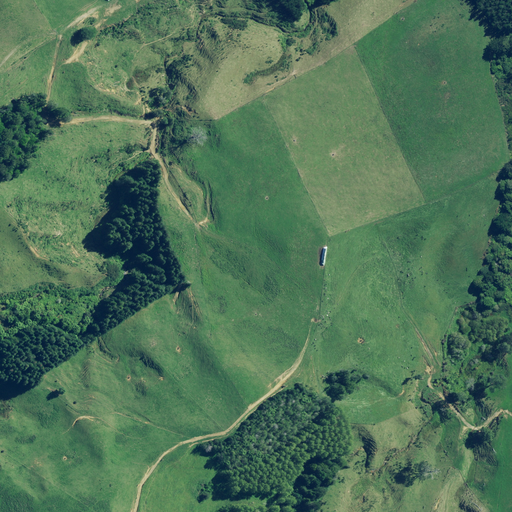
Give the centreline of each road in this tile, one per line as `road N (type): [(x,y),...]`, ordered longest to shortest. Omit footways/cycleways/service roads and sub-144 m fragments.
road 1 (track): [(312,321),(270,282),(259,255),(205,230),(189,213),(167,184),(154,123),(102,116),(50,122),(58,40),(46,33),(27,39),(0,66)]
road 2 (track): [(511,398),(478,428),(442,399),(443,377),(401,307),(384,255),(357,267),(323,319),(312,321)]
road 3 (track): [(133,511),(141,480),(163,452),(227,430),(290,372),(312,321)]
